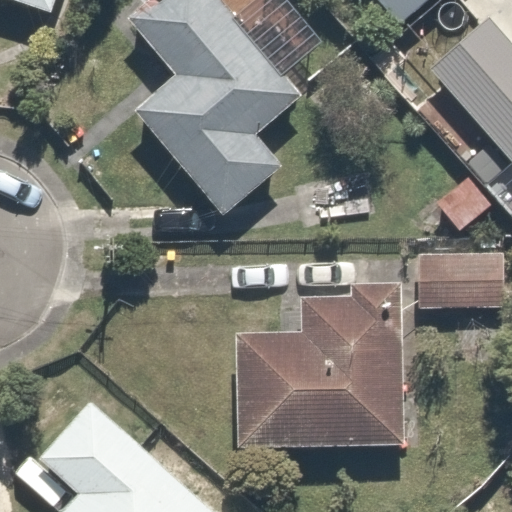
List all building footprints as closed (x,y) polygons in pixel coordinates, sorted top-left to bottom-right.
[(10,0),(55,13),(60,0),(10,0)] [(304,101),(222,0),(160,0),(130,24),(180,80),(138,109),(232,222),(290,171),(264,139),(304,101)] [(439,0),(384,0),(407,27),(439,0)] [(511,45),(491,21),(430,72),(511,166),(511,45)] [(408,450),(404,296),(356,289),(362,299),(307,301),(309,335),(241,337),(236,450),(408,450)] [(80,493),(64,511),(210,511),(94,404),(45,468),(80,493)]
